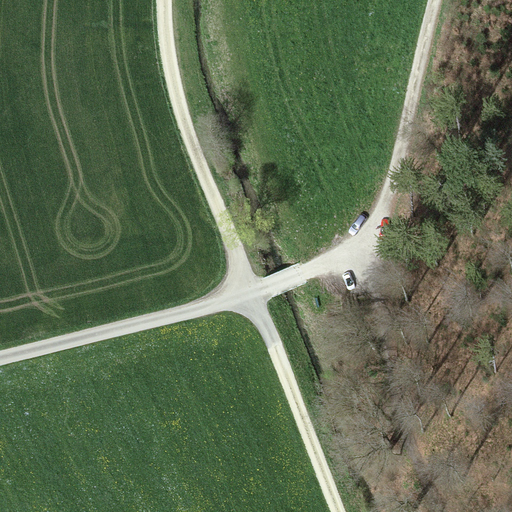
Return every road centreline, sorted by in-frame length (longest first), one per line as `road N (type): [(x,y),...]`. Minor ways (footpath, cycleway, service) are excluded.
road 1 (track): [(169,0),(174,77),(265,285)]
road 2 (track): [(458,511),(384,309),(373,239)]
road 3 (track): [(265,285),(0,349)]
road 4 (track): [(373,239),(445,0)]
road 5 (track): [(341,511),(265,285)]
